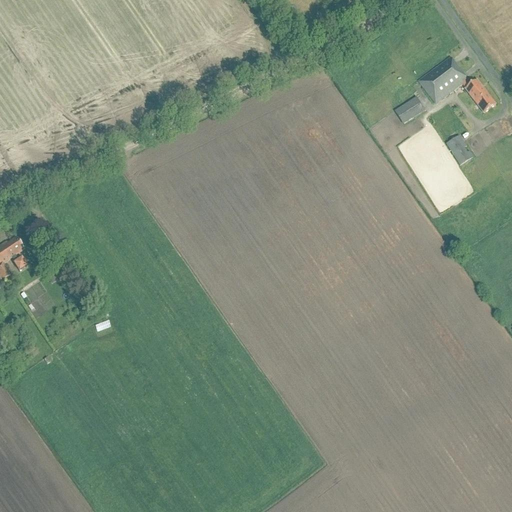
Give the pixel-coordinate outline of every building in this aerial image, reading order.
[(465,91),(483,116),(495,107),(477,82),(470,88),(466,83),(467,82),(450,60),(419,83),(435,106),(462,86),(466,91),(465,91)] [(395,113),(403,126),(424,112),(416,100),(395,113)] [(473,160),(459,138),(446,146),(460,168),(473,160)] [(0,278),(1,281),(9,275),(1,263),(23,249),(15,238),(1,247),(0,245),(0,278)] [(103,317),(99,310),(89,317),(93,324),(103,317)] [(106,330),(120,326),(117,319),(104,323),(106,330)]
